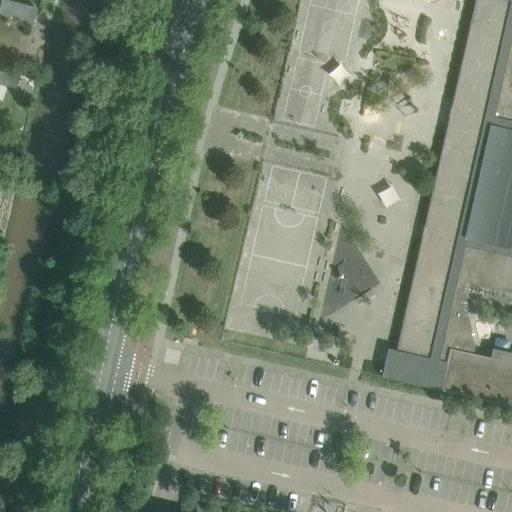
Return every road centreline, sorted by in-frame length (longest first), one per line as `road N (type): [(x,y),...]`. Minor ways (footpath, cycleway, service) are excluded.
road 1 (tertiary): [(70,511),(148,154)]
road 2 (tertiary): [(148,154),(199,0)]
road 3 (tertiary): [(166,0),(148,154)]
